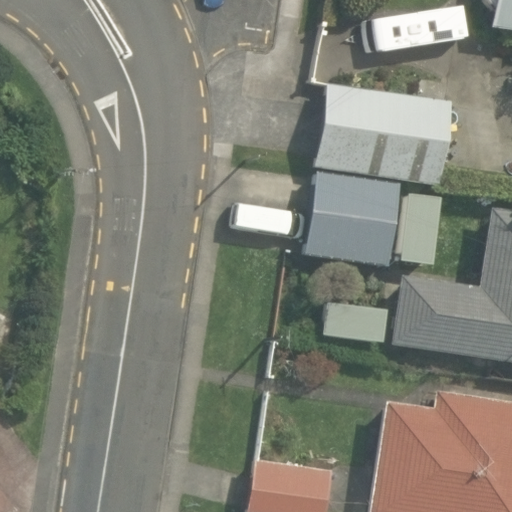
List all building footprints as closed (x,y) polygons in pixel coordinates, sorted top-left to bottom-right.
[(511,0),(485,0),(481,29),(511,34),(511,0)] [(449,102),(323,89),(306,260),(376,267),(385,175),(441,181),(449,102)] [(395,249),(383,342),(511,358),(511,210),(481,207),(477,235),(416,227),(413,251),(395,249)] [(420,405),(384,399),(364,511),(511,511),(511,401),(423,386),(420,405)] [(311,511),(320,460),(252,448),(241,511),(311,511)]
